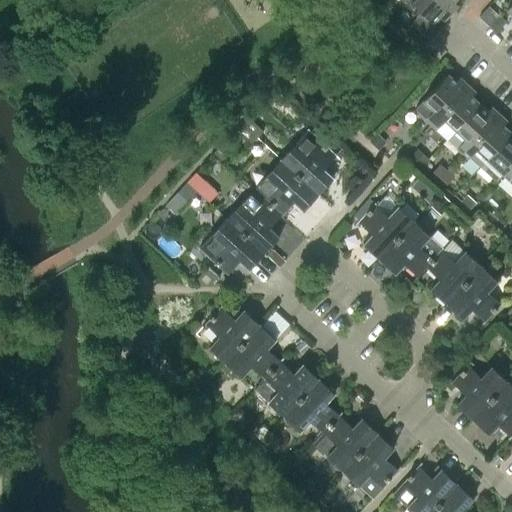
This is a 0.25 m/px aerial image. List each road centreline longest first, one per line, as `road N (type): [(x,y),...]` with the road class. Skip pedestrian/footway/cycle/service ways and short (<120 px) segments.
road 1 (residential): [(413,404),(424,360),(414,334),(314,246),(279,289),(290,310),(378,388)]
road 2 (residential): [(413,404),(511,494)]
